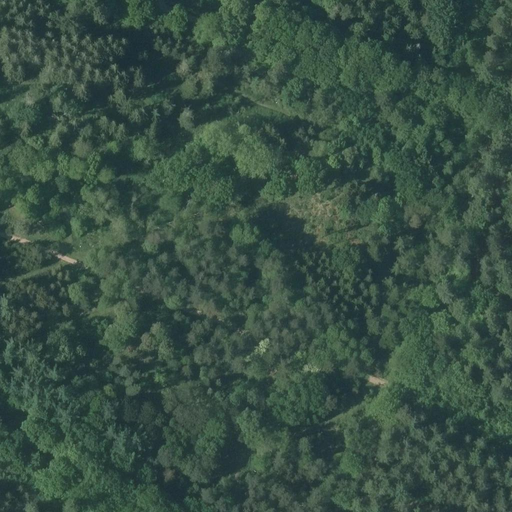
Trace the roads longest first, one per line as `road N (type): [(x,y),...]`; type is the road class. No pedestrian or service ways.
road 1 (track): [(76,322),(203,394),(228,455),(238,460),(374,412),(390,389),(177,139),(130,95),(0,79)]
road 2 (track): [(0,39),(123,52),(406,147),(423,173),(428,218),(404,354),(390,389)]
road 3 (track): [(511,440),(0,234)]
road 4 (track): [(423,173),(0,284)]
road 5 (track): [(488,121),(125,0)]
road 6 (track): [(341,125),(177,139),(103,158),(0,159)]
road 7 (track): [(0,85),(36,133),(60,189),(73,261),(0,195)]
road 8 (track): [(414,400),(511,145)]
road 9 (track): [(0,342),(133,404),(147,401),(223,434)]
road 10 (secondary): [(130,511),(0,428)]
road 11 (track): [(144,296),(76,322),(0,304)]
road 12 (track): [(65,263),(94,384)]
road 13 (track): [(499,0),(488,121)]
